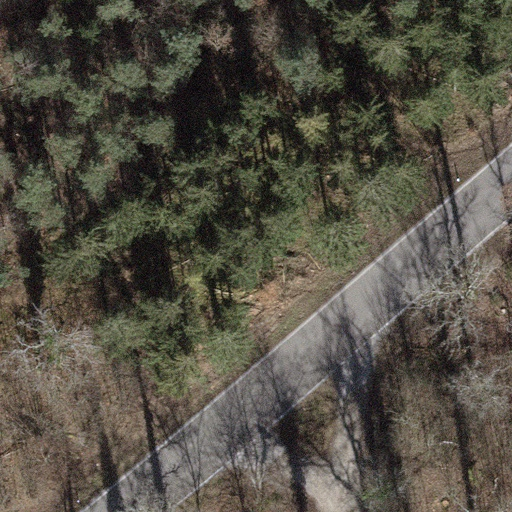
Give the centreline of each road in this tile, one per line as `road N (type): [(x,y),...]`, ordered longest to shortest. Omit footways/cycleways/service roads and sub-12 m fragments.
road 1 (tertiary): [(120,511),(511,185)]
road 2 (track): [(340,335),(358,363),(356,511)]
